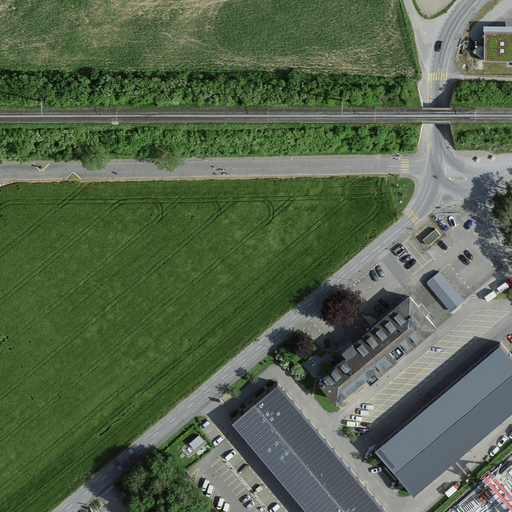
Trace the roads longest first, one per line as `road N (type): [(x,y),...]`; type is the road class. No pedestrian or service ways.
road 1 (tertiary): [(63,511),(413,217),(434,178)]
road 2 (residential): [(0,172),(436,165)]
road 3 (residential): [(434,178),(476,183),(511,265)]
